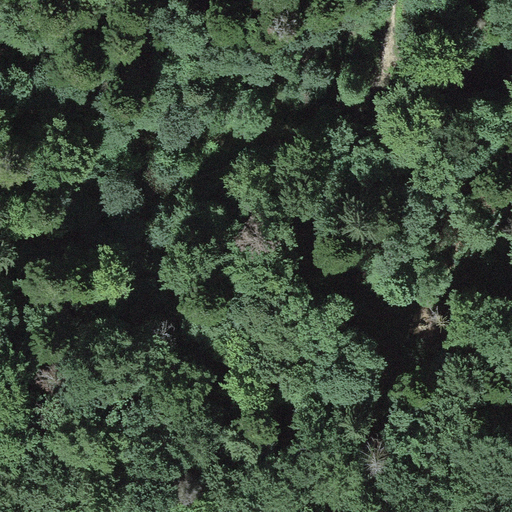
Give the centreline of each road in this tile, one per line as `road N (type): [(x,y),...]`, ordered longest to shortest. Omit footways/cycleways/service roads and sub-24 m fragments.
road 1 (track): [(0,162),(378,104),(511,73)]
road 2 (track): [(0,244),(378,104)]
